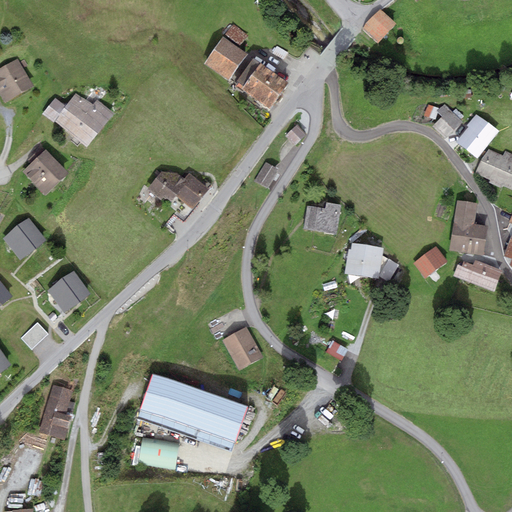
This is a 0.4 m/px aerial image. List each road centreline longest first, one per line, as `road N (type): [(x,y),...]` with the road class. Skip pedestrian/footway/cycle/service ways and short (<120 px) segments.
road 1 (residential): [(478,511),(453,464),(420,433),(281,348),(251,305),(251,239),(313,131),(321,68)]
road 2 (tertiary): [(321,68),(191,234),(0,411)]
road 3 (residential): [(321,68),(346,132),(405,125),(440,140),(483,199),(511,276)]
